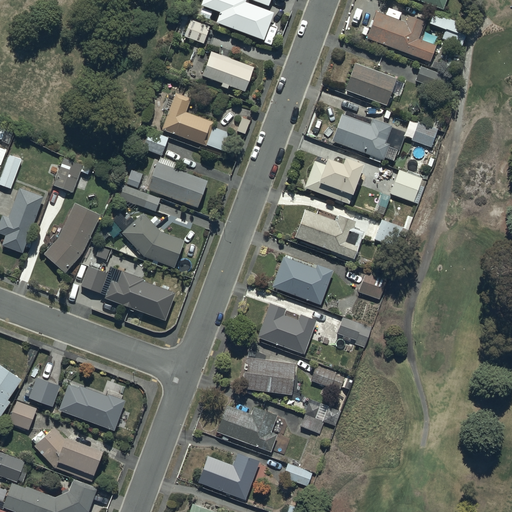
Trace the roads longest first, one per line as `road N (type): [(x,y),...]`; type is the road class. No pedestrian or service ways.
road 1 (residential): [(186,371),(324,0)]
road 2 (residential): [(0,301),(186,371)]
road 3 (residential): [(134,511),(186,371)]
